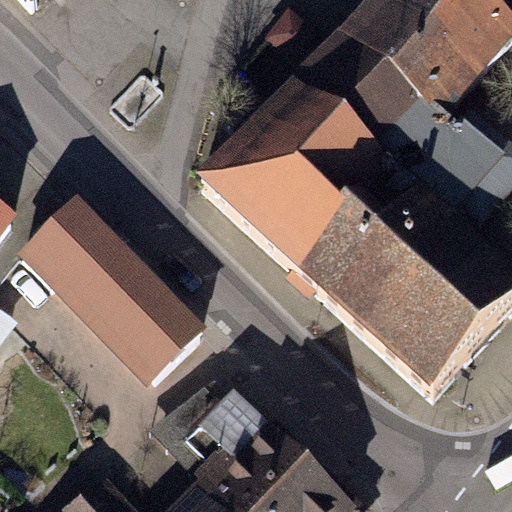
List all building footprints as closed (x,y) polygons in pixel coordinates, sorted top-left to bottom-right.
[(35,0),(46,11),(57,0),(35,0)] [(511,0),(397,0),(227,208),(478,412),(511,369),(511,249),(494,235),(511,213),(511,151),(484,128),(511,93),(511,0)] [(0,270),(43,223),(0,184),(0,270)] [(0,300),(0,447),(6,453),(0,460),(0,492),(23,511),(39,511),(70,476),(51,460),(183,304),(86,223),(12,311),(0,300)] [(374,511),(301,444),(263,485),(241,465),(196,511),(374,511)] [(140,511),(113,483),(81,511),(140,511)]
